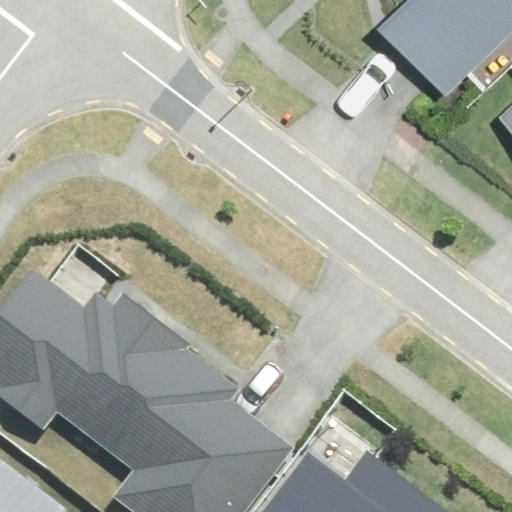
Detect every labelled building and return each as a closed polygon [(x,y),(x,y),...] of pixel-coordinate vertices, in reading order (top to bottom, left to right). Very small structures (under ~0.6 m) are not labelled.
[(511,0),(400,0),(387,13),(446,74),(511,11),(511,0)] [(511,91),(500,102),(511,114),(511,91)] [(43,267),(0,324),(0,360),(10,368),(0,381),(0,395),(52,434),(71,407),(131,452),(107,484),(145,511),(236,511),(298,429),(243,389),(250,379),(133,292),(113,318),(43,267)] [(0,511),(51,511),(66,492),(0,441),(0,511)] [(307,449),(257,511),(450,511),(369,448),(345,479),(307,449)]
